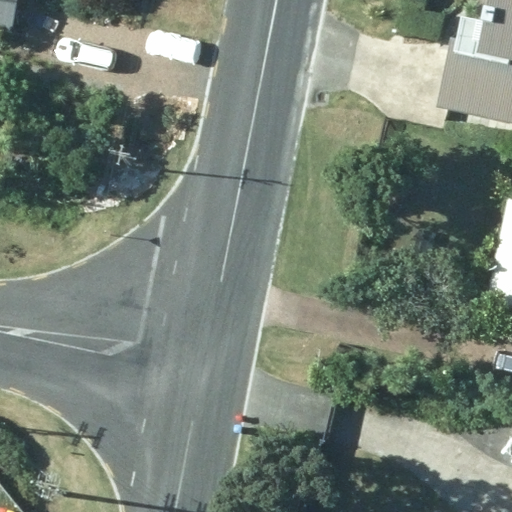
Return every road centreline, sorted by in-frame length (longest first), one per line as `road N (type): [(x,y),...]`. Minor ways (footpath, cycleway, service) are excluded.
road 1 (tertiary): [(268,0),(199,374)]
road 2 (tertiary): [(0,331),(199,374)]
road 3 (unclassified): [(199,374),(172,511)]
